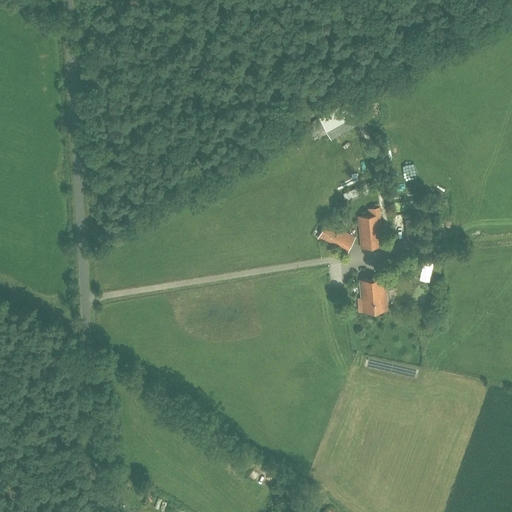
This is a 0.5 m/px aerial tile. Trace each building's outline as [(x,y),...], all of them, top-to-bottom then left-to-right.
[(322,117),(330,133),(359,118),(351,102),(322,117)] [(347,201),(373,191),(370,184),(344,193),(347,201)] [(342,204),(340,212),(339,211),(334,224),(346,228),(350,216),(349,215),(352,208),(342,204)] [(380,213),(368,214),(358,215),(361,247),(383,245),(380,213)] [(356,236),(339,228),(327,222),(318,238),(331,244),(330,245),(346,254),(356,236)] [(362,299),(359,300),(360,311),(388,309),(385,277),(360,279),(362,299)]
